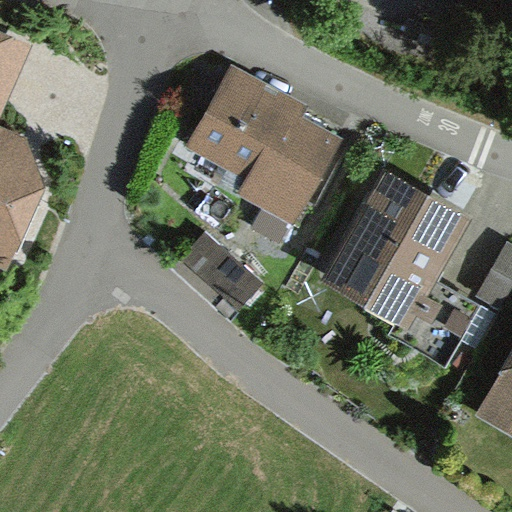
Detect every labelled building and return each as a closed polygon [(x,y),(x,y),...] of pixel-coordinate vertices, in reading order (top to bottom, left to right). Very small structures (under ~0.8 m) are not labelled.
[(0,215),(23,160),(0,150),(0,97),(19,50),(0,42),(0,215)] [(322,135),(223,86),(184,164),(283,213),(322,135)] [(450,220),(376,182),(330,273),(405,310),(450,220)] [(240,304),(267,283),(228,235),(202,256),(240,304)] [(511,263),(511,251),(502,246),(476,296),(491,304),(511,263)] [(511,359),(487,408),(511,421),(511,359)]
